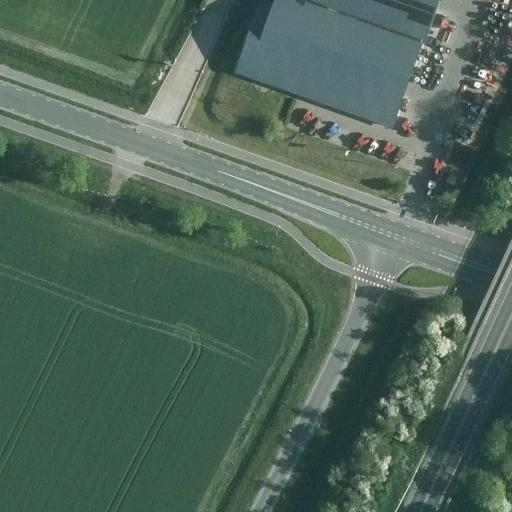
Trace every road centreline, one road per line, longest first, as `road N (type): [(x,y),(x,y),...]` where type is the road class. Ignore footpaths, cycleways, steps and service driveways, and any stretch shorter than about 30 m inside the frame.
road 1 (primary): [(399,239),(0,92)]
road 2 (trunk): [(399,239),(262,511)]
road 3 (trunk): [(415,511),(511,311)]
road 4 (primary): [(511,281),(399,239)]
